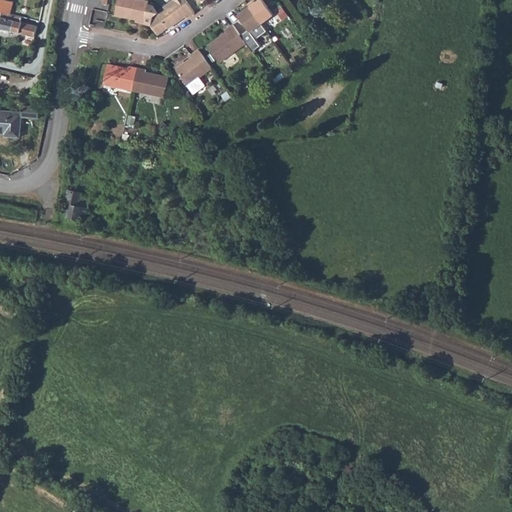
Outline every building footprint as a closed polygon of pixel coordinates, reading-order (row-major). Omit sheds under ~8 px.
[(0,0),(0,12),(10,15),(13,3),(0,0)] [(133,23),(142,25),(145,12),(146,5),(147,3),(132,0),(115,0),(112,16),(134,20),(133,23)] [(168,28),(169,29),(186,18),(187,19),(195,13),(186,0),(172,0),(173,1),(157,13),(152,6),(146,5),(142,25),(152,27),(158,36),(168,28)] [(253,0),(247,4),(261,23),(273,15),(269,10),(261,0),(258,0),(254,3),(253,0)] [(238,15),(246,27),(255,39),(268,31),(261,23),(247,4),(243,8),(244,10),(238,15)] [(91,23),(105,25),(107,10),(93,8),(91,23)] [(2,14),(1,18),(21,23),(22,19),(2,14)] [(1,18),(0,23),(0,28),(8,31),(11,32),(35,38),(37,28),(27,25),(21,23),(1,18)] [(226,33),(209,45),(222,61),(246,43),(238,33),(233,25),(226,31),(226,33)] [(194,56),(178,68),(196,92),(207,85),(202,76),(214,67),(202,50),(201,49),(193,55),(194,56)] [(108,65),(104,84),(133,91),(162,98),(167,79),(146,74),(147,71),(130,67),(129,70),(108,65)] [(0,111),(0,134),(6,135),(6,137),(18,138),(21,117),(38,119),(40,108),(11,105),(10,113),(0,111)] [(69,190),(63,213),(69,214),(68,218),(81,220),(81,217),(86,218),(90,200),(80,198),(81,193),(69,190)]
